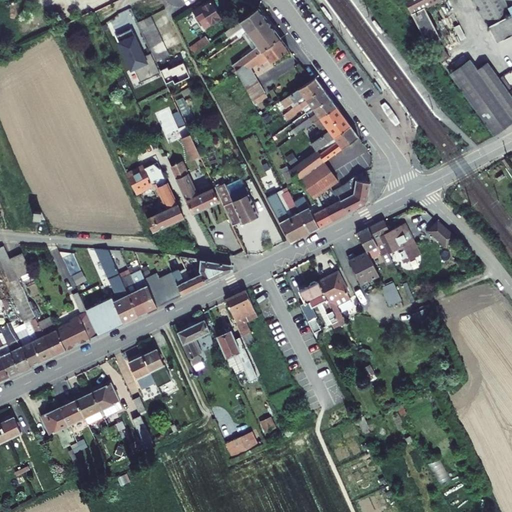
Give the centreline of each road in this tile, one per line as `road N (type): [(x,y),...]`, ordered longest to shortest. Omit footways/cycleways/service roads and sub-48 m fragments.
road 1 (tertiary): [(260,269),(0,396)]
road 2 (residential): [(0,235),(157,247),(260,269)]
road 3 (residential): [(280,0),(386,144),(410,194)]
road 4 (tertiary): [(410,194),(260,269)]
road 5 (residential): [(419,189),(511,288)]
